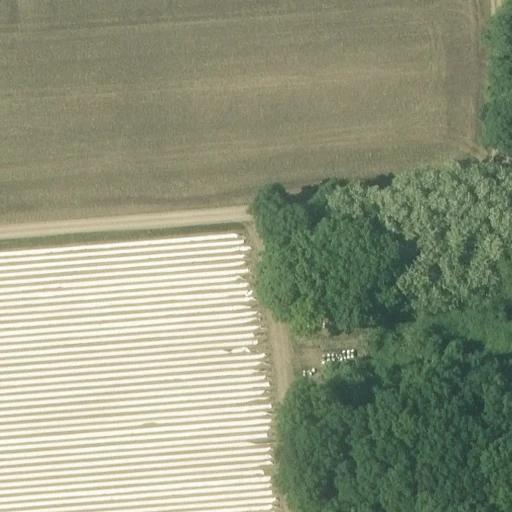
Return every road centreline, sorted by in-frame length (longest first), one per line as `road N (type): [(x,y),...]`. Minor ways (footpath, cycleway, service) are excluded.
road 1 (track): [(505,195),(0,240)]
road 2 (track): [(505,195),(494,0)]
